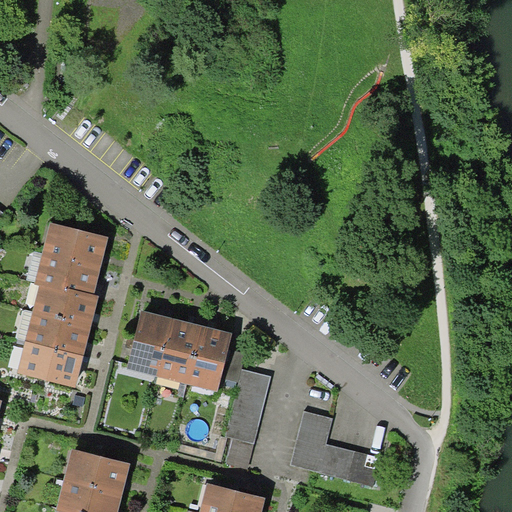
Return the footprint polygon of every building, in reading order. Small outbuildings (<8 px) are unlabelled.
[(106,238),(58,225),(43,284),(49,285),(26,372),(74,385),(79,367),(86,341),(93,312),(97,297),(91,295),(95,280),(102,254),(106,238)] [(156,317),(142,314),(132,360),(158,367),(157,374),(218,388),(230,334),(217,331),(186,324),(156,317)] [(270,376),(242,369),(226,435),(219,461),(248,468),(270,376)] [(290,465),(376,486),(383,457),(327,443),(333,418),(303,411),(290,465)] [(127,463),(81,451),(66,511),(71,511),(70,511),(114,511),(116,506),(123,481),(127,463)] [(257,511),(262,497),(216,485),(209,511),(257,511)]
